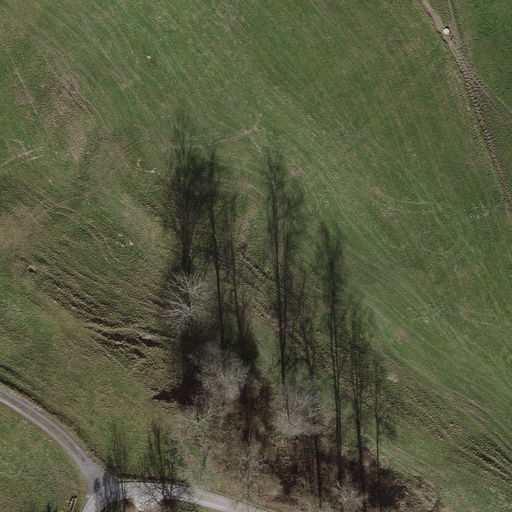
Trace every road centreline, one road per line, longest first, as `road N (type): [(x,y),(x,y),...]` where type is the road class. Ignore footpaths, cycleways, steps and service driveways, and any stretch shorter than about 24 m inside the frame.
road 1 (track): [(243,511),(151,490),(109,492),(90,511)]
road 2 (track): [(109,492),(56,430),(0,393)]
